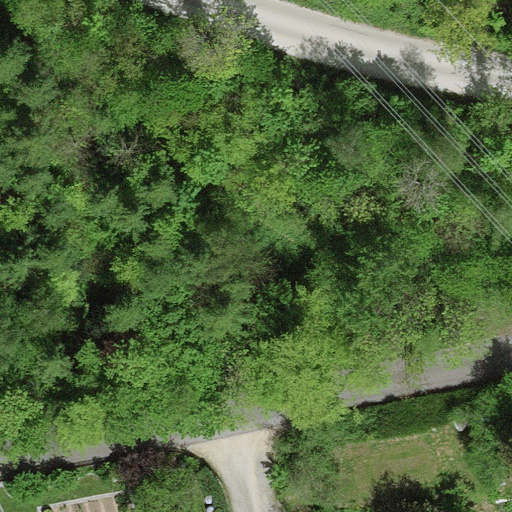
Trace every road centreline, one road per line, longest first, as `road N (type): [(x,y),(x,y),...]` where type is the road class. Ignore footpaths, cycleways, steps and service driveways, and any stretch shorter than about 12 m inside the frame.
road 1 (track): [(195,0),(421,64),(511,75)]
road 2 (residential): [(232,410),(511,354)]
road 3 (residential): [(0,455),(232,410)]
